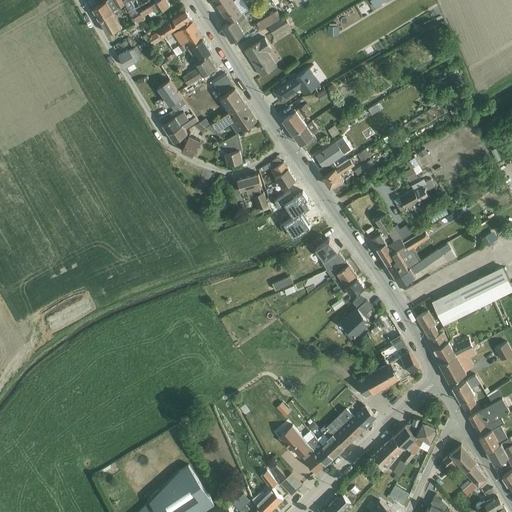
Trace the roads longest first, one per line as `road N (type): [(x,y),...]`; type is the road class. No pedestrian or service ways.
road 1 (residential): [(83,0),(184,157),(238,174),(289,146)]
road 2 (tertiary): [(441,375),(289,146)]
road 3 (tertiary): [(299,511),(441,375)]
road 4 (tertiary): [(289,146),(194,0)]
